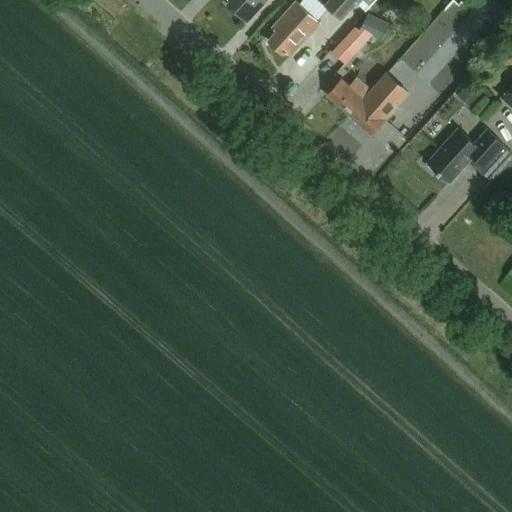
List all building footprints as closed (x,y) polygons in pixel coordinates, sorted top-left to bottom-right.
[(229,0),(227,4),(240,15),(244,11),(251,17),(266,0),(229,0)] [(327,0),(323,6),(339,20),(355,3),(353,2),(354,0),(327,0)] [(354,0),(353,2),(355,3),(364,11),(373,0),(354,0)] [(319,23),(296,2),(272,28),(276,32),(268,41),(284,54),(286,52),(289,55),(319,23)] [(387,73),(385,75),(371,90),(349,115),(372,135),(385,121),(383,120),(408,92),(387,73)] [(371,90),(359,79),(357,77),(348,86),(340,79),(326,94),(349,115),(371,90)] [(511,108),(511,82),(499,97),(511,108)] [(470,107),(482,95),(469,83),(458,96),(470,107)] [(457,129),(448,139),(434,154),(426,162),(449,183),(473,157),(484,168),(485,167),(504,146),(486,130),(473,144),(457,129)]
